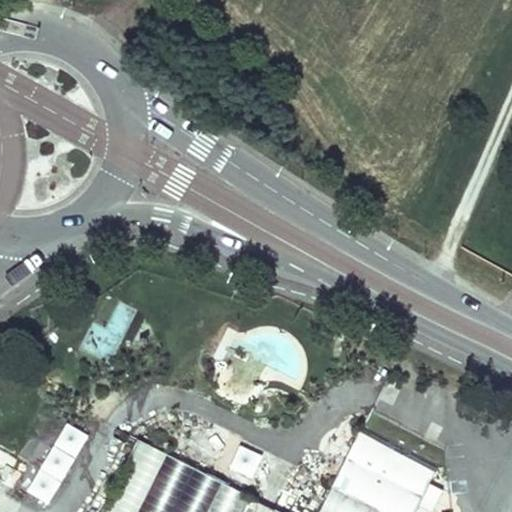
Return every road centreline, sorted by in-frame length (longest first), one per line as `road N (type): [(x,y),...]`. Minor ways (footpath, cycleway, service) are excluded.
road 1 (primary): [(511,328),(430,287),(120,95)]
road 2 (primary): [(97,204),(189,226),(511,369)]
road 3 (primary): [(120,95),(79,46),(34,31),(2,33)]
